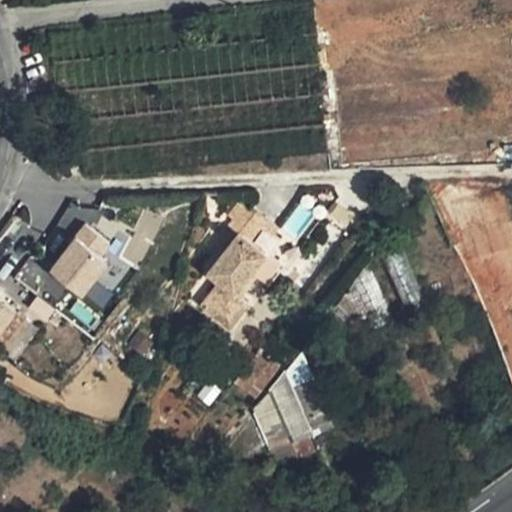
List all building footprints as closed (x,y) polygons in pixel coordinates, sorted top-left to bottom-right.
[(328,153),(314,4),(50,32),(59,124),(79,121),(85,175),(142,173),(328,153)] [(346,227),(366,201),(346,186),(327,211),(346,227)] [(311,195),(278,222),(292,240),(326,212),(311,195)] [(239,201),(228,216),(233,220),(228,225),(238,233),(221,256),(229,262),(216,278),(220,281),(201,304),(230,327),(250,302),(241,295),(254,279),(248,275),(265,253),(250,241),(268,218),(253,205),(250,209),(239,201)] [(52,268),(83,293),(108,260),(100,254),(110,241),(86,223),(52,268)] [(431,304),(396,227),(344,294),(356,320),(362,333),(395,318),(396,320),(431,304)] [(216,278),(229,262),(221,256),(208,272),(216,278)] [(34,261),(20,274),(43,298),(57,284),(34,261)] [(356,320),(344,294),(328,314),(335,329),(356,320)] [(28,320),(14,309),(0,297),(0,349),(4,352),(28,320)] [(234,379),(255,398),(278,368),(256,352),(234,379)] [(303,352),(286,372),(293,386),(315,378),(303,352)] [(293,386),(286,372),(253,411),(271,453),(333,419),(315,378),(293,386)]
